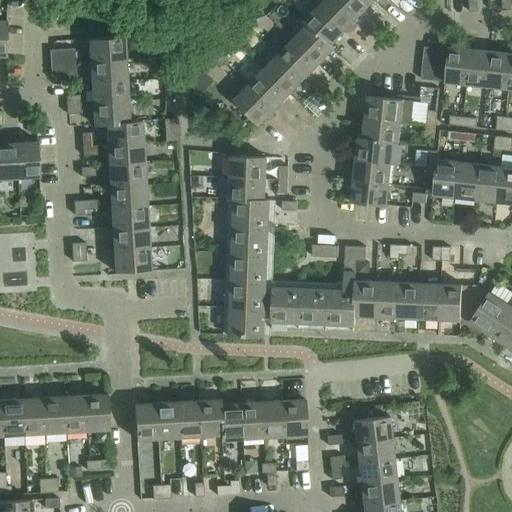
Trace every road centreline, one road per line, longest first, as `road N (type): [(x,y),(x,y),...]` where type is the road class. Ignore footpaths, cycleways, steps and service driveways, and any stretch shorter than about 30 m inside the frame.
road 1 (residential): [(511,239),(319,225),(321,135),(433,24),(511,21)]
road 2 (residential): [(131,511),(114,304),(63,298),(55,96),(28,92)]
road 3 (residential): [(311,505),(318,491),(313,374),(417,362)]
